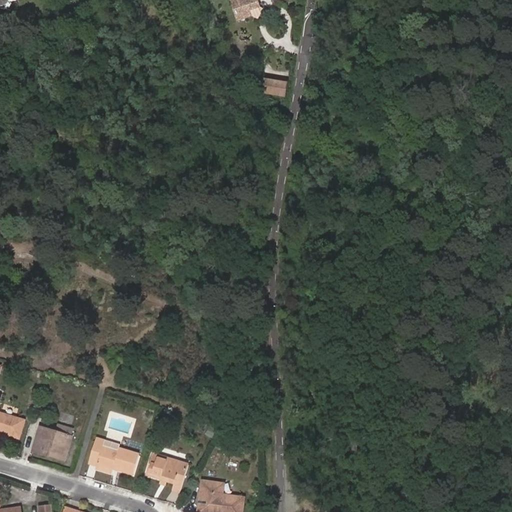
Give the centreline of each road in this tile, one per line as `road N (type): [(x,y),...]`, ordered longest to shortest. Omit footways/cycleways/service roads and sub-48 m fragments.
road 1 (residential): [(282,511),(273,253),(316,0)]
road 2 (residential): [(147,511),(0,465)]
